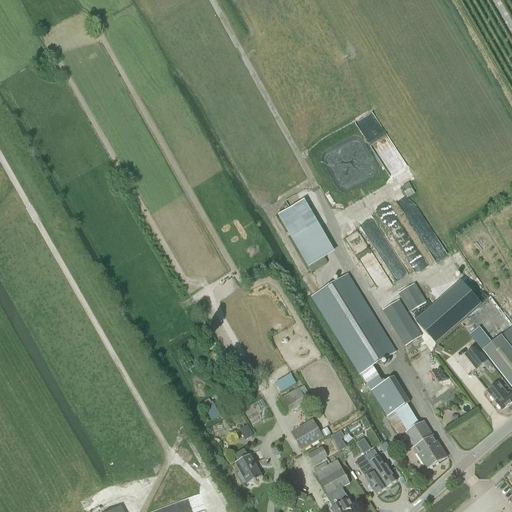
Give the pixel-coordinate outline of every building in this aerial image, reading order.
[(402,158),(391,164),(393,169),(389,171),(391,175),(407,166),(402,158)] [(408,185),(403,189),(404,192),(403,193),(407,198),(413,195),(408,185)] [(378,212),(391,209),(389,202),(377,205),(378,212)] [(347,236),(372,282),(384,276),(359,230),(347,236)] [(324,259),(308,268),(311,273),(327,264),(324,259)] [(406,275),(401,265),(391,270),(396,280),(406,275)] [(361,374),(395,354),(347,276),(313,297),(361,374)] [(461,282),(416,322),(436,345),(481,305),(461,282)] [(415,285),(398,295),(410,313),(426,303),(415,285)] [(421,337),(399,301),(383,311),(405,347),(421,337)] [(511,328),(502,336),(511,349),(511,328)] [(511,388),(511,349),(502,336),(483,351),(511,388)] [(476,371),(487,362),(476,348),(464,357),(476,371)] [(292,373),(276,382),(282,392),(297,384),(292,373)] [(387,417),(409,404),(394,378),(371,392),(387,417)] [(501,411),(511,403),(511,397),(509,394),(507,395),(502,388),(502,389),(498,384),(487,393),(501,411)] [(279,399),(287,414),(311,401),(303,386),(279,399)] [(367,435),(375,431),(367,416),(359,420),(367,435)] [(302,450),(324,438),(321,433),(313,420),(292,432),(302,450)] [(427,471),(447,458),(434,437),(433,438),(424,423),(405,434),(415,449),(414,450),(427,471)] [(248,427),(240,431),(245,442),(254,437),(248,427)] [(327,429),(321,433),(324,438),(330,435),(327,429)] [(314,465),(327,458),(322,448),(308,456),(314,465)] [(248,449),(237,453),(239,459),(250,456),(248,449)] [(374,452),(365,457),(370,464),(375,472),(386,489),(396,482),(385,466),(384,467),(378,458),(374,452)] [(359,453),(352,458),(355,464),(366,479),(365,479),(376,496),(386,489),(375,472),(370,464),(365,457),(363,458),(359,453)] [(239,461),(235,464),(240,474),(237,476),(243,486),(246,484),(247,486),(262,478),(250,456),(247,457),(239,461)] [(342,489),(350,485),(337,462),(313,475),(326,498),(342,489)] [(346,501),(344,497),(345,496),(342,489),(326,498),(332,509),(330,510),(331,511),(346,511),(348,510),(349,511),(354,508),(349,500),(346,501)] [(151,511),(198,511),(206,510),(200,495),(151,511)] [(289,503),(287,509),(293,511),(295,505),(289,503)]
